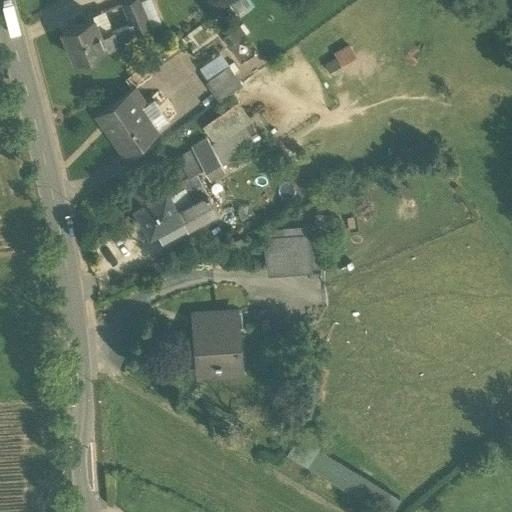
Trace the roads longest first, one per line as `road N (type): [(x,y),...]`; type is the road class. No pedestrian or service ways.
road 1 (tertiary): [(1,0),(55,208),(82,356),(77,463),(89,511)]
road 2 (track): [(82,356),(330,511)]
